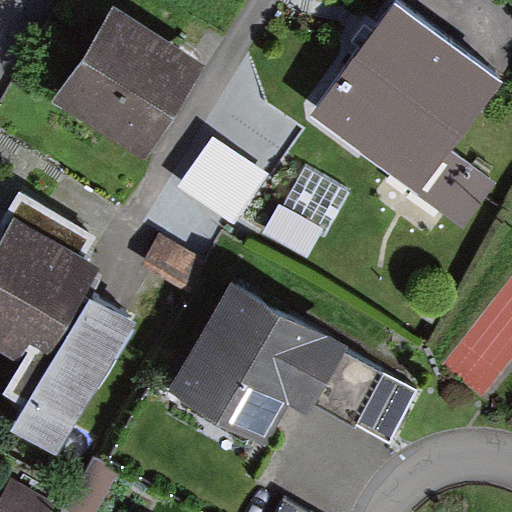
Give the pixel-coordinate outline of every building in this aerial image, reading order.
[(511,78),(393,0),(390,0),(314,113),(481,224),(511,177),(511,175),(466,145),(511,78)] [(178,78),(84,17),(33,95),(126,156),(178,78)] [(258,183),(201,142),(175,177),(232,219),(258,183)] [(311,164),(267,223),(307,252),(350,193),(311,164)] [(78,244),(2,200),(0,202),(0,427),(33,447),(103,327),(48,296),(78,244)] [(350,331),(232,265),(168,379),(266,434),(289,392),(308,402),(313,394),(389,437),(419,383),(344,341),(350,331)] [(444,357),(482,394),(511,363),(511,349),(481,320),(444,357)] [(98,511),(121,463),(98,452),(75,500),(98,511)] [(38,511),(0,491),(0,511),(38,511)]
